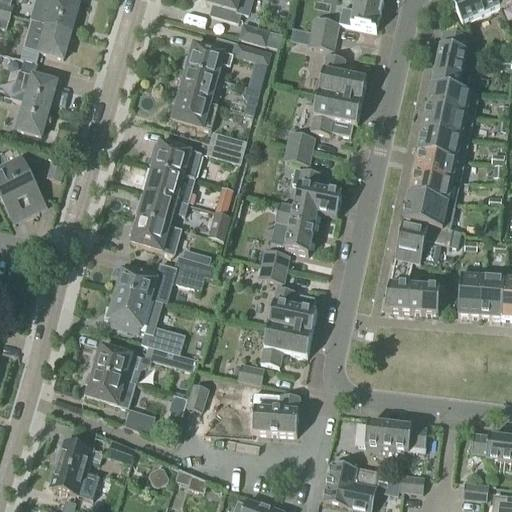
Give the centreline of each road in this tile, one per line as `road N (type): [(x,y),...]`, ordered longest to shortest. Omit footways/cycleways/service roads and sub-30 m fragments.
road 1 (residential): [(412,0),(332,371),(337,400)]
road 2 (unclassified): [(63,262),(137,0)]
road 3 (unclassified): [(0,488),(63,262)]
road 4 (residential): [(337,400),(318,466),(181,462)]
road 5 (residential): [(337,400),(511,420)]
